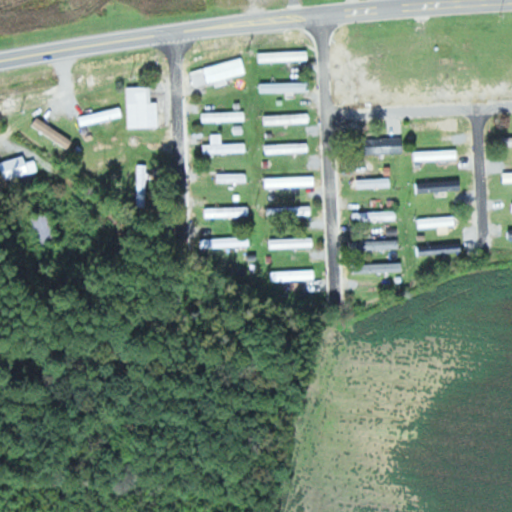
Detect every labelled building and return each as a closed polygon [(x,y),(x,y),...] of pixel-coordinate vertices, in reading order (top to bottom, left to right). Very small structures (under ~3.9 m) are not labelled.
[(311,51),(263,52),(263,62),(311,60),(311,51)] [(249,73),(246,58),(194,70),(197,86),(216,82),(217,86),(230,84),(228,78),(249,73)] [(264,92),(312,92),(312,82),(264,83),(264,92)] [(153,86),(130,87),(131,128),(162,127),(161,102),(154,102),(153,86)] [(126,118),(124,109),(82,114),(83,124),(126,118)] [(248,111),(205,112),(205,122),(248,121),(248,111)] [(265,114),(265,124),(312,123),(312,114),(265,114)] [(70,150),(76,141),(39,116),(33,125),(70,150)] [(248,143),(224,144),(224,134),(213,134),(214,144),(206,144),(207,153),(249,152),(248,143)] [(511,136),(502,137),(502,147),(511,146),(511,136)] [(406,137),(372,138),(373,153),(406,153),(406,137)] [(311,152),(311,143),(266,144),(266,154),(311,152)] [(418,151),(418,161),(461,159),(460,149),(418,151)] [(27,162),(25,156),(1,162),(5,180),(38,172),(36,160),(27,162)] [(135,207),(146,207),(147,164),(136,164),(135,207)] [(219,183),(249,182),(249,172),(219,173),(219,183)] [(265,187),(317,186),(317,176),(265,178),(265,187)] [(358,179),(358,188),(393,187),(393,178),(358,179)] [(417,182),(417,192),(464,191),(463,180),(417,182)] [(251,206),(208,208),(208,217),(251,216),(251,206)] [(314,206),(268,207),(268,216),(314,215),(314,206)] [(354,212),(354,221),(399,220),(399,211),(354,212)] [(51,242),(48,213),(33,215),(37,244),(51,242)] [(458,226),(458,218),(422,218),(422,226),(458,226)] [(252,246),(252,237),(202,238),(203,248),(252,246)] [(401,240),(356,241),(357,250),(401,249),(401,240)] [(418,244),(418,253),(458,253),(459,244),(418,244)] [(405,272),(404,262),(363,263),(363,272),(405,272)] [(275,281),(318,280),(317,270),(275,271),(275,281)]
